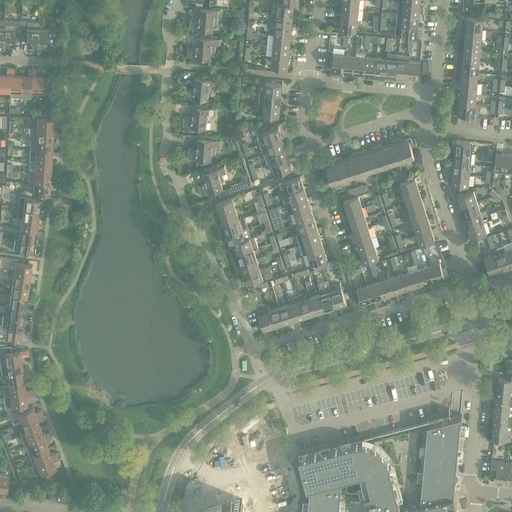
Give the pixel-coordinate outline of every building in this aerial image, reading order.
[(342,0),(342,8),(359,10),(359,0),(342,0)] [(271,2),(270,13),(276,13),(293,15),(294,4),(276,2),(271,2)] [(404,3),(403,14),(419,15),(420,5),(404,3)] [(342,8),(341,19),(358,20),(359,10),(342,8)] [(218,23),(219,11),(201,9),(200,20),(192,19),(191,29),(213,31),(214,23),(218,23)] [(234,10),(234,18),(243,19),(244,11),(234,10)] [(270,13),(269,24),(275,24),(292,26),(293,15),(276,13),(270,13)] [(398,13),(397,24),(418,26),(419,15),(403,14),(398,13)] [(467,17),(466,28),(483,30),(484,18),(467,17)] [(341,19),(340,30),(357,32),(358,20),(341,19)] [(21,22),(4,21),(3,45),(14,45),(15,36),(21,36),(21,22)] [(21,22),(21,36),(27,36),(26,46),(37,46),(38,28),(27,28),(28,22),(21,22)] [(38,28),(37,46),(49,47),(49,37),(55,37),(56,23),(49,23),(49,29),(38,28)] [(269,24),(268,34),(274,35),(291,36),(292,26),(275,24),(269,24)] [(397,24),(396,35),(417,37),(418,26),(397,24)] [(466,28),(465,39),(482,40),(483,30),(466,28)] [(268,34),(267,45),(290,47),(291,36),(274,35),(268,34)] [(188,58),(209,60),(209,65),(212,65),(212,59),(211,59),(211,52),(215,52),(216,46),(220,47),(221,40),(198,38),(197,48),(189,48),(188,58)] [(465,39),(464,50),(481,51),(482,40),(465,39)] [(266,56),(272,57),(289,58),(290,47),(267,45),(266,56)] [(464,50),(463,60),(480,62),(481,51),(464,50)] [(388,59),(386,76),(397,77),(399,55),(399,54),(388,53),(388,59)] [(331,71),(343,72),(345,55),(333,54),(331,71)] [(345,55),(343,72),(354,73),(355,56),(345,55)] [(399,55),(397,77),(408,78),(409,61),(410,56),(399,55)] [(354,73),(365,74),(366,57),(355,56),(354,73)] [(288,69),(289,58),(272,57),(271,68),(288,69)] [(366,57),(365,74),(375,75),(377,58),(366,57)] [(377,58),(375,75),(386,76),(388,59),(377,58)] [(463,60),(462,71),(479,73),(480,62),(463,60)] [(409,61),(408,78),(418,79),(420,62),(409,61)] [(0,74),(0,91),(10,92),(11,68),(7,68),(7,75),(0,74)] [(11,68),(10,92),(10,98),(21,98),(21,76),(14,75),(15,69),(11,68)] [(21,76),(21,98),(31,98),(31,92),(32,69),(29,69),(28,76),(21,76)] [(32,69),(31,92),(43,93),(43,77),(36,76),(36,69),(32,69)] [(462,71),(461,82),(478,83),(479,73),(462,71)] [(218,80),(196,78),(195,89),(187,89),(186,98),(208,100),(209,92),(213,93),(214,87),(218,87),(218,80)] [(258,93),(260,93),(260,94),(281,95),(282,84),(259,82),(258,93)] [(461,82),(460,93),(477,94),(478,83),(461,82)] [(460,93),(459,103),(476,105),(477,94),(460,93)] [(259,104),(263,104),(264,104),(280,106),(281,95),(260,94),(259,104)] [(475,116),(476,105),(459,103),(458,115),(475,116)] [(279,117),(280,106),(264,104),(263,104),(262,116),(279,117)] [(216,116),(216,109),(194,107),(193,118),(185,117),(184,127),(189,127),(206,129),(207,121),(211,122),(212,116),(216,116)] [(37,118),(37,129),(53,130),(54,119),(37,118)] [(255,130),(260,145),(266,143),(282,138),(278,127),(268,130),(267,126),(255,130)] [(31,129),(30,139),(53,141),(53,130),(37,129),(31,129)] [(263,155),(265,155),(285,148),(282,138),(266,143),(260,145),(263,155)] [(341,157),(330,161),(331,165),(320,169),(323,175),(328,173),(331,183),(341,179),(342,182),(364,175),(363,172),(373,169),(383,166),(383,169),(405,162),(404,159),(414,156),(411,146),(417,145),(415,138),(404,142),(403,138),(392,141),(393,145),(383,148),(382,144),(371,148),(372,152),(363,155),(361,151),(350,154),(352,158),(347,160),(342,161),(341,157)] [(30,139),(30,150),(52,151),(53,141),(30,139)] [(221,148),(221,141),(199,139),(198,150),(190,149),(189,159),(211,161),(212,153),(216,154),(217,148),(221,148)] [(456,141),(455,152),(471,153),(473,142),(456,141)] [(268,165),(272,164),(289,158),(285,148),(265,155),(268,165)] [(29,161),(35,161),(51,162),(52,151),(30,150),(29,161)] [(455,152),(454,163),(470,164),(471,153),(455,152)] [(496,153),(494,170),(506,171),(507,154),(496,153)] [(272,164),(277,178),(288,174),(287,171),(292,169),(289,158),(272,164)] [(35,161),(34,172),(51,173),(51,162),(35,161)] [(454,163),(453,173),(469,175),(470,164),(454,163)] [(223,175),(227,173),(225,167),(204,174),(207,184),(199,186),(202,196),(220,190),(223,189),(221,182),(225,180),(223,175)] [(397,174),(399,181),(407,178),(405,171),(397,174)] [(34,183),(50,184),(51,173),(34,172),(28,172),(28,182),(34,183)] [(452,184),(454,185),(462,185),(468,186),(469,175),(453,173),(452,184)] [(389,176),(391,183),(399,181),(397,174),(389,176)] [(285,181),(288,192),(304,187),(301,176),(285,181)] [(400,183),(404,194),(418,189),(415,178),(400,183)] [(50,195),(50,184),(34,183),(33,194),(50,195)] [(356,187),(358,194),(366,191),(364,184),(356,187)] [(223,189),(220,190),(221,195),(230,192),(233,191),(231,186),(230,187),(223,189)] [(496,189),(501,194),(504,190),(499,186),(496,189)] [(288,192),(291,203),(292,203),(307,198),(304,187),(288,192)] [(348,190),(350,197),(358,194),(356,187),(348,190)] [(404,194),(407,204),(422,200),(418,189),(404,194)] [(458,197),(461,207),(477,202),(474,191),(458,197)] [(20,196),(19,207),(40,210),(41,199),(20,196)] [(344,201),(347,210),(362,206),(358,196),(344,201)] [(216,204),(219,214),(236,209),(233,198),(216,204)] [(291,203),(295,213),(311,208),(307,198),(292,203),(291,203)] [(407,204),(410,214),(425,210),(422,200),(407,204)] [(461,207),(464,218),(465,218),(480,213),(477,202),(461,207)] [(347,210),(350,220),(365,216),(362,206),(347,210)] [(22,219),(38,221),(40,210),(19,207),(17,218),(22,219)] [(295,213),(298,223),(314,218),(311,208),(295,213)] [(219,214),(223,225),(239,219),(236,209),(219,214)] [(503,216),(503,217),(504,216),(508,215),(506,209),(501,211),(497,212),(499,217),(503,216)] [(410,214),(414,225),(428,220),(425,210),(410,214)] [(464,218),(468,228),(484,223),(480,213),(465,218),(464,218)] [(350,220),(354,232),(368,227),(365,216),(350,220)] [(223,225),(226,235),(242,230),(248,228),(245,218),(239,219),(223,225)] [(298,223),(301,233),(317,228),(314,218),(298,223)] [(22,219),(21,229),(37,232),(38,221),(22,219)] [(414,225),(417,235),(432,230),(428,220),(414,225)] [(468,228),(471,239),(487,233),(484,223),(468,228)] [(354,232),(357,242),(372,237),(368,227),(354,232)] [(229,246),(234,244),(246,240),(246,239),(250,238),(251,238),(248,228),(242,230),(226,235),(229,246)] [(305,244),(321,239),(317,228),(301,233),(296,235),(300,245),(305,244)] [(21,229),(19,240),(35,242),(37,232),(21,229)] [(417,235),(420,245),(435,241),(432,230),(417,235)] [(357,242),(360,253),(375,248),(372,237),(357,242)] [(237,254),(238,254),(254,249),(250,238),(246,239),(246,240),(234,244),(237,254)] [(305,244),(308,254),(324,249),(321,239),(305,244)] [(13,250),(18,251),(34,254),(35,242),(19,240),(15,240),(13,250)] [(398,241),(400,247),(399,247),(401,252),(406,250),(404,245),(404,246),(402,240),(398,241)] [(496,255),(501,270),(511,267),(506,251),(504,246),(494,250),(496,255)] [(360,253),(364,263),(378,259),(375,248),(360,253)] [(237,254),(241,264),(257,259),(254,249),(238,254),(237,254)] [(308,254),(311,265),(327,260),(324,249),(308,254)] [(490,274),(501,270),(496,255),(484,259),(490,274)] [(241,264),(244,275),(260,269),(257,259),(241,264)] [(285,261),(288,272),(293,271),(290,260),(285,261)] [(16,263),(14,274),(30,276),(32,265),(16,263)] [(430,266),(435,281),(445,277),(440,263),(430,266)] [(420,269),(426,283),(435,281),(430,266),(420,269)] [(244,275),(247,285),(269,278),(266,268),(260,269),(244,275)] [(409,272),(414,287),(426,283),(420,269),(409,272)] [(399,276),(404,290),(414,287),(409,272),(399,276)] [(14,274),(13,284),(29,287),(30,276),(14,274)] [(389,279),(395,293),(404,290),(399,276),(389,279)] [(380,282),(385,296),(395,293),(389,279),(380,282)] [(368,286),(373,300),(385,296),(380,282),(368,286)] [(329,286),(336,307),(346,304),(340,283),(329,286)] [(13,284),(11,295),(27,297),(29,287),(13,284)] [(321,295),(326,310),(336,307),(329,286),(318,290),(320,295),(321,295)] [(362,304),(373,300),(368,286),(357,289),(362,304)] [(217,293),(206,297),(208,302),(219,297),(217,293)] [(11,295),(10,306),(26,308),(27,297),(11,295)] [(311,298),(316,313),(326,310),(321,295),(320,295),(311,298)] [(290,304),(295,320),(305,317),(300,301),(301,301),(299,296),(288,299),(290,304)] [(300,301),(305,317),(316,313),(311,298),(301,301),(300,301)] [(280,308),(285,323),(295,320),(290,304),(280,308)] [(5,305),(3,316),(8,316),(24,319),(26,308),(10,306),(5,305)] [(274,327),(269,311),(267,306),(257,309),(263,330),(274,327)] [(269,311),(274,327),(285,323),(280,308),(269,311)] [(8,316),(7,327),(23,329),(24,319),(8,316)] [(21,341),(23,329),(7,327),(5,338),(21,341)] [(0,353),(4,353),(6,364),(22,362),(21,355),(28,354),(27,350),(11,352),(10,346),(0,347),(0,353)] [(6,364),(7,375),(30,372),(30,368),(23,369),(22,362),(6,364)] [(30,372),(7,375),(9,385),(25,383),(24,380),(31,379),(30,372)] [(498,378),(497,389),(511,390),(511,373),(505,373),(505,379),(498,378)] [(3,386),(4,397),(33,393),(33,389),(26,390),(25,383),(9,385),(3,386)] [(511,390),(497,389),(496,399),(511,400),(511,390)] [(13,410),(12,407),(28,405),(27,398),(34,397),(33,393),(4,397),(6,411),(13,410)] [(511,400),(496,399),(495,409),(511,410),(511,400)] [(17,414),(21,424),(43,416),(42,412),(35,414),(33,408),(17,414)] [(511,410),(495,409),(494,419),(511,420),(511,410)] [(311,453),(299,456),(301,462),(303,468),(304,468),(309,486),(306,511),(459,511),(459,510),(458,510),(456,505),(457,505),(454,493),(462,414),(461,414),(460,414),(460,420),(451,419),(451,417),(428,423),(429,424),(311,455),(311,453)] [(21,424),(25,434),(41,428),(38,422),(45,419),(43,416),(21,424)] [(511,420),(494,419),(493,429),(511,430),(511,420)] [(24,446),(25,446),(51,436),(49,432),(43,435),(41,428),(25,434),(20,436),(24,446)] [(511,430),(493,429),(492,439),(511,441),(511,432),(511,430)] [(9,433),(3,435),(5,441),(11,439),(9,433)] [(51,436),(25,446),(28,456),(48,448),(46,442),(52,440),(51,436)] [(28,456),(32,466),(58,456),(57,452),(51,455),(48,448),(28,456)] [(58,456),(32,466),(30,467),(34,477),(40,475),(56,469),(53,462),(60,460),(58,456)] [(492,460),(490,473),(496,473),(496,481),(504,481),(506,462),(498,461),(498,460),(492,460)] [(0,490),(2,490),(2,498),(6,498),(7,491),(8,475),(0,474),(0,490)] [(243,511),(244,511),(246,510),(242,499),(223,505),(219,506),(205,511),(204,511),(243,511)]
